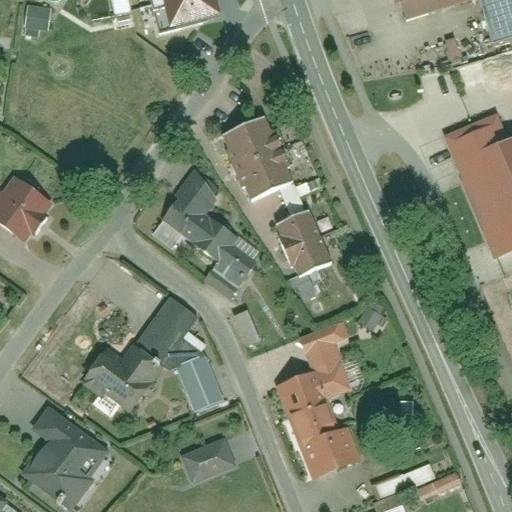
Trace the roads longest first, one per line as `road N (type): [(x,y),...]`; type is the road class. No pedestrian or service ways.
road 1 (secondary): [(511,511),(289,0)]
road 2 (residential): [(285,511),(201,305),(96,231)]
road 3 (residential): [(284,0),(259,16),(96,231)]
road 4 (residential): [(96,231),(0,360)]
